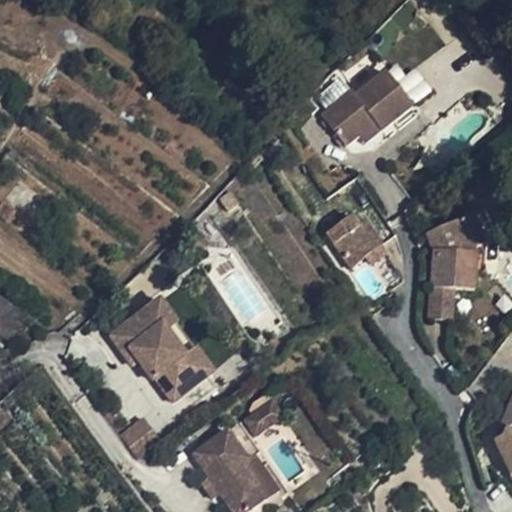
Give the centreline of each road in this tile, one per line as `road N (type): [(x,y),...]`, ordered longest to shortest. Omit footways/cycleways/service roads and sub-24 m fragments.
road 1 (residential): [(483,511),(463,444),(398,331),(410,257),(397,232)]
road 2 (unknown): [(478,511),(416,472),(389,480),(383,511)]
